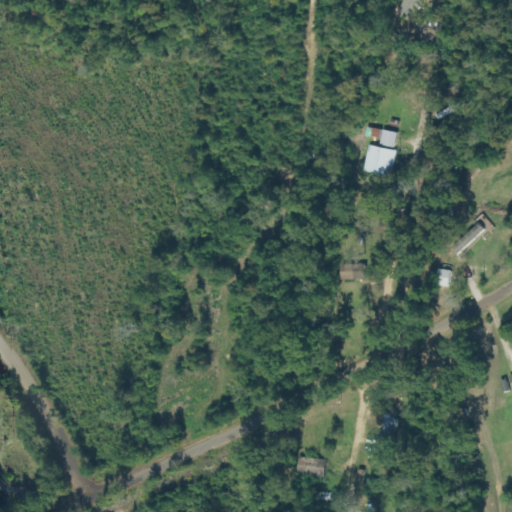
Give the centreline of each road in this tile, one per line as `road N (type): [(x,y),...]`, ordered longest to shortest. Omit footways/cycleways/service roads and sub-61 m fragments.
road 1 (residential): [(82,507),(196,467),(511,292)]
road 2 (residential): [(82,507),(47,417),(0,359)]
